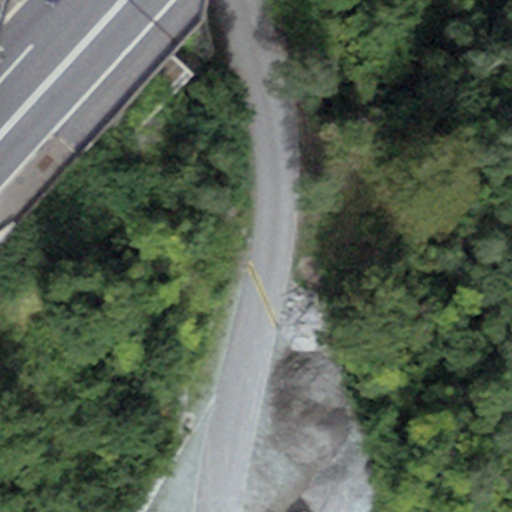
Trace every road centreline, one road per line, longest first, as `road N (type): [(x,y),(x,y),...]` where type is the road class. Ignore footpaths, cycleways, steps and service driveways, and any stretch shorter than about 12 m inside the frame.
road 1 (track): [(244,0),(272,145),(274,221),(218,511)]
road 2 (trunk): [(0,100),(93,0)]
